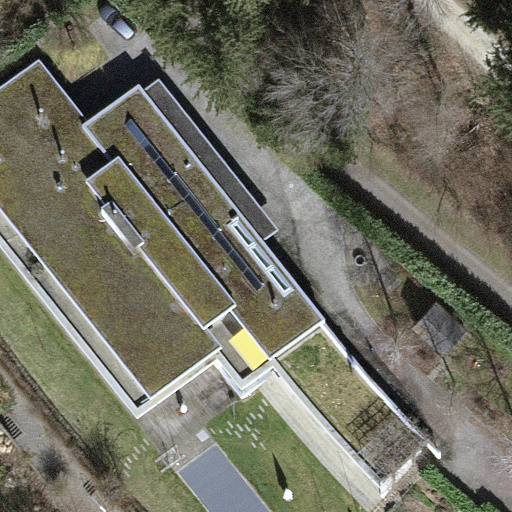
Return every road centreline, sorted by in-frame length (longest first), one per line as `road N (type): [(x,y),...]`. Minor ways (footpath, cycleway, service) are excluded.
road 1 (residential): [(163,0),(511,292)]
road 2 (track): [(387,0),(511,141)]
